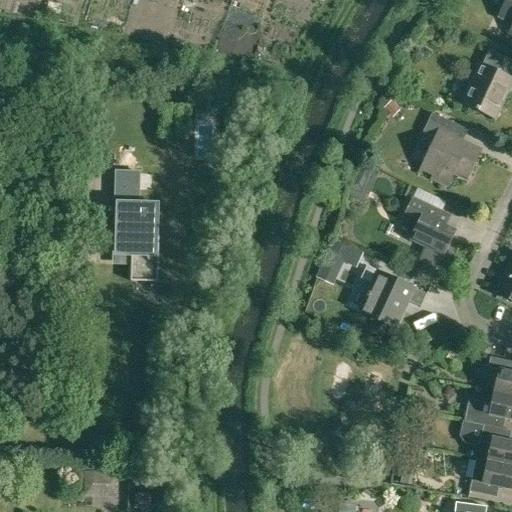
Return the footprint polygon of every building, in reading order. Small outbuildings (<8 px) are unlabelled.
[(511,21),(506,34),(511,37),(511,0),(504,0),(498,14),(511,20),(511,21)] [(482,64),(479,62),(461,102),(493,117),(511,77),(511,60),(505,57),(489,49),(482,64)] [(399,110),(391,102),(385,108),(392,116),(399,110)] [(227,123),(241,123),(242,110),(227,109),(227,123)] [(418,171),(446,185),(452,173),(465,179),(479,150),(462,142),(468,130),(431,113),(422,132),(434,138),(418,171)] [(227,143),(239,144),(240,130),(227,129),(227,143)] [(370,173),(358,168),(350,188),(361,193),(370,173)] [(129,281),(156,282),(157,236),(153,235),(154,206),(137,206),(138,194),(113,193),(113,215),(117,216),(116,253),(130,253),(129,281)] [(411,197),(402,217),(416,223),(410,238),(425,245),(417,261),(435,269),(453,231),(434,222),(439,211),(411,197)] [(334,240),(325,259),(341,266),(343,261),(356,266),(362,253),(334,240)] [(511,258),(496,292),(511,300),(511,258)] [(357,311),(394,328),(407,301),(420,307),(426,294),(396,279),(387,276),(366,266),(360,279),(370,283),(357,311)] [(491,391),(511,395),(511,361),(490,357),(487,368),(496,369),(491,391)] [(483,424),(503,429),(505,418),(511,419),(511,395),(491,391),(488,404),(478,402),(474,422),(483,424)] [(433,403),(422,400),(420,410),(431,413),(433,403)] [(511,431),(503,429),(483,424),(478,447),(472,446),(469,456),(476,458),(511,466),(511,442),(508,441),(511,431)] [(468,491),(496,497),(498,487),(511,490),(511,466),(476,458),(471,480),(468,491)] [(407,485),(409,475),(401,474),(399,483),(407,485)] [(133,493),(133,509),(150,509),(150,493),(133,493)] [(321,496),(305,494),(304,503),(321,505),(321,497),(321,496)] [(341,502),(339,511),(353,511),(355,504),(341,502)] [(483,511),(484,511),(484,506),(455,502),(454,511),(483,511)]
